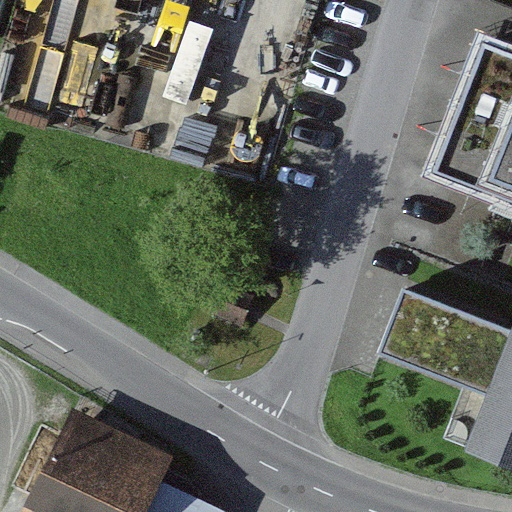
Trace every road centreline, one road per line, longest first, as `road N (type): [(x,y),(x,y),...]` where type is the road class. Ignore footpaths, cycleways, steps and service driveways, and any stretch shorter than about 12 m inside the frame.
road 1 (unclassified): [(258,458),(275,429),(407,0)]
road 2 (tertiary): [(0,299),(258,458)]
